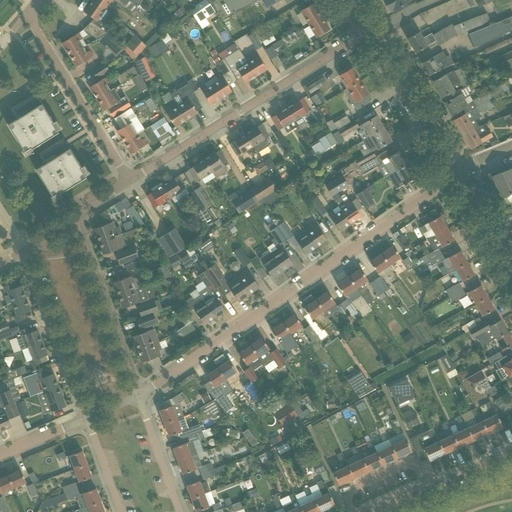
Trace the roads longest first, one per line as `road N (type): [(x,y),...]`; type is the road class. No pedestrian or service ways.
road 1 (residential): [(136,395),(455,175)]
road 2 (residential): [(127,183),(370,28)]
road 3 (residential): [(127,183),(26,12)]
road 4 (residential): [(23,251),(88,417)]
road 5 (residential): [(136,395),(79,228)]
road 6 (residential): [(455,175),(370,28)]
road 7 (residential): [(178,511),(136,395)]
